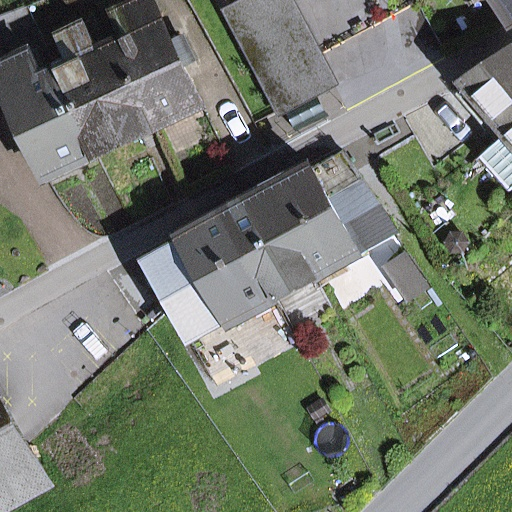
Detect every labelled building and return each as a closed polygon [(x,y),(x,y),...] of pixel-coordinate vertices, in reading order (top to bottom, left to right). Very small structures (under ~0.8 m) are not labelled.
[(138,0),(114,12),(127,38),(112,45),(153,129),(203,106),(184,67),(195,62),(184,40),(173,45),(150,0),(138,0)] [(251,0),(229,12),(282,111),(320,91),(272,0),(251,0)] [(511,0),(500,0),(511,19),(511,0)] [(57,71),(97,156),(153,129),(112,45),(100,51),(87,24),(59,37),(72,64),(57,71)] [(33,145),(49,178),(97,156),(57,71),(44,77),(31,51),(0,65),(0,75),(18,113),(4,119),(20,152),(33,145)] [(511,55),(468,85),(506,130),(511,125),(511,55)] [(511,192),(511,191),(511,125),(506,130),(509,134),(481,157),(511,192)] [(271,194),(317,278),(360,254),(344,225),(330,200),(363,182),(344,153),(314,170),(271,194)] [(363,182),(330,200),(344,225),(379,206),(363,182)] [(233,215),(278,298),(317,278),(271,194),(233,215)] [(344,225),(360,254),(397,234),(379,206),(344,225)] [(186,239),(232,323),(278,298),(233,215),(186,239)] [(406,256),(388,268),(410,300),(428,288),(406,256)] [(0,419),(0,490),(31,474),(0,419)]
